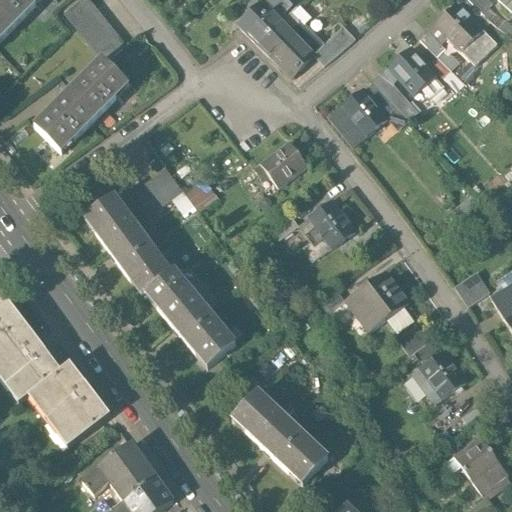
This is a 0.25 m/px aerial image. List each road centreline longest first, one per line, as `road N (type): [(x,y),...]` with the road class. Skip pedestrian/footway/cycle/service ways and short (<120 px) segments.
road 1 (residential): [(297,109),(412,252),(511,396)]
road 2 (secondary): [(7,225),(221,511)]
road 3 (residential): [(192,79),(185,93),(7,225)]
road 4 (residential): [(417,0),(297,109)]
